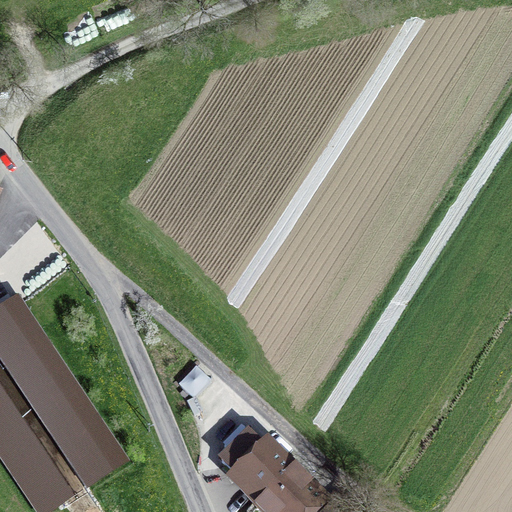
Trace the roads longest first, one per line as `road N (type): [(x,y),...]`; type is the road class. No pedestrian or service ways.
road 1 (tertiary): [(0,141),(111,292),(201,511)]
road 2 (track): [(372,511),(89,257)]
road 3 (track): [(0,115),(86,64),(240,0)]
